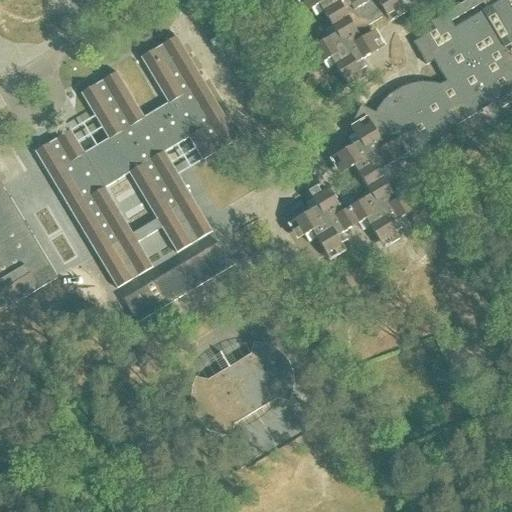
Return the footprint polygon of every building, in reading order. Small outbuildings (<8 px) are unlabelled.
[(434,28),(413,41),(426,64),(433,60),(446,80),(440,83),(435,82),(431,82),(426,81),(421,81),(416,82),(412,83),(407,84),(402,86),(398,88),(394,91),(390,93),(386,96),(383,100),(380,104),(377,108),(375,112),(360,105),(350,126),(355,134),(347,139),(352,147),(337,157),(347,172),(354,167),(371,197),(341,213),(329,190),(313,199),(317,206),(295,220),(309,241),(315,238),(323,253),(346,240),(342,232),(364,219),(378,242),(403,227),(398,220),(412,211),(396,189),(389,193),(376,171),(399,158),(404,158),(409,157),(414,157),(419,155),(424,153),(428,151),(433,149),(437,146),(440,142),(444,139),(447,135),(450,131),(452,126),(496,100),(500,108),(511,100),(511,9),(509,4),(511,2),(511,0),(464,0),(430,21),(434,28)] [(303,0),(311,13),(313,16),(322,11),(336,32),(315,45),(317,49),(325,64),(328,69),(335,65),(343,78),(367,65),(363,58),(378,50),(370,36),(369,33),(366,35),(363,30),(402,7),(401,5),(397,0),(303,0)] [(114,72),(78,93),(106,138),(83,153),(69,131),(34,153),(98,260),(116,290),(151,268),(136,243),(160,229),(175,254),(211,232),(163,153),(187,138),(201,161),(238,137),(175,35),(137,59),(165,104),(141,118),(114,72)] [(73,129),(85,150),(105,138),(100,128),(87,136),(81,125),(73,129)] [(0,312),(56,279),(0,187),(0,312)] [(136,324),(232,266),(217,243),(122,300),(136,324)] [(292,392),(293,383),(293,382),(291,373),(291,371),(287,363),(287,362),(281,355),(280,354),(273,349),(272,348),(263,345),(262,345),(253,344),(252,344),(252,345),(250,355),(207,381),(196,379),(195,378),(195,379),(192,387),(191,388),(191,389),(190,398),(190,399),(191,408),(192,409),(195,418),(196,419),(202,426),(203,427),(210,432),(211,433),(219,436),(220,436),(229,437),(230,437),(231,437),(231,436),(233,426),(276,399),(287,402),(288,403),(288,401),(292,393),(292,392)] [(127,379),(136,396),(149,389),(150,392),(162,385),(142,348),(130,354),(140,372),(127,379)]
